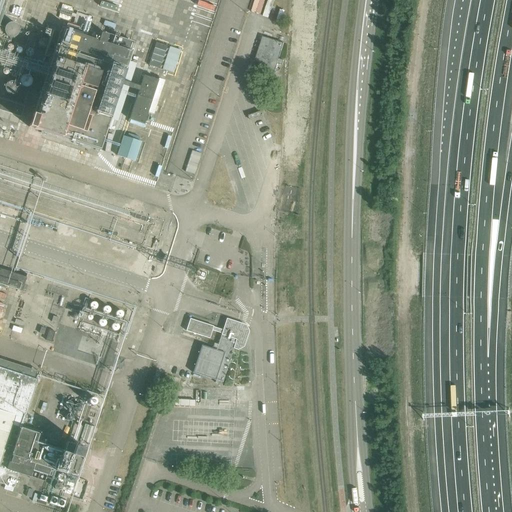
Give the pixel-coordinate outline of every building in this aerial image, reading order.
[(27,22),(27,21),(26,19),(25,16),(23,14),(19,13),(18,13),(16,14),(13,15),(11,18),(11,21),(11,25),(13,27),(15,29),(18,30),(22,29),(24,27),(26,25),(27,22)] [(29,127),(100,150),(110,120),(125,72),(132,52),(130,51),(132,44),(114,38),(111,45),(106,44),(108,36),(101,34),(98,41),(82,36),(88,17),(77,13),(73,24),(68,22),(38,116),(33,114),(29,127)] [(284,43),(263,37),(255,62),(259,63),(257,70),(258,71),(259,68),(274,73),(284,43)] [(156,43),(149,66),(160,70),(168,47),(156,43)] [(125,72),(110,120),(118,122),(133,74),(125,72)] [(36,74),(25,75),(25,87),(36,86),(36,74)] [(158,81),(143,76),(129,120),(144,125),(158,81)] [(290,104),(293,92),(287,90),(285,95),(283,101),(290,104)] [(0,110),(20,117),(24,107),(0,98),(0,110)] [(141,143),(123,137),(117,157),(135,162),(141,143)] [(192,151),(185,172),(194,175),(201,154),(192,151)] [(27,277),(0,268),(0,284),(22,291),(27,277)] [(190,319),(186,331),(209,339),(212,330),(222,334),(222,333),(224,333),(225,331),(213,327),(190,319)] [(202,345),(193,373),(216,381),(223,383),(234,349),(234,347),(238,348),(242,346),(247,331),(245,327),(228,321),(225,331),(224,333),(222,333),(222,334),(217,350),(202,345)] [(112,333),(121,335),(123,324),(114,322),(112,333)] [(52,343),(55,332),(49,330),(46,341),(52,343)] [(22,428),(39,373),(0,359),(0,483),(14,488),(19,473),(31,477),(33,471),(47,476),(50,468),(61,472),(59,479),(66,481),(74,483),(85,449),(75,445),(72,454),(37,443),(40,434),(22,428)] [(79,441),(88,443),(93,427),(85,424),(79,441)] [(64,508),(66,500),(51,495),(48,502),(64,508)]
